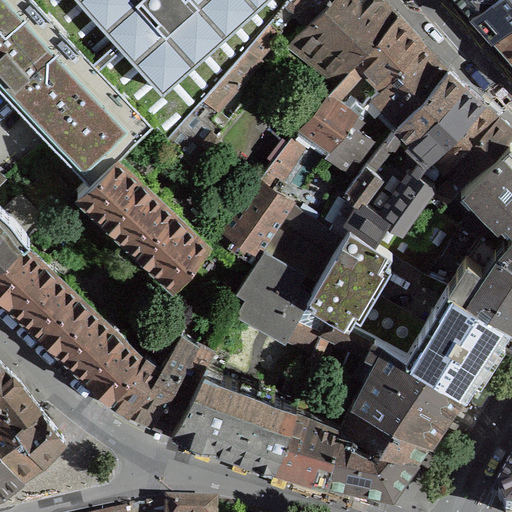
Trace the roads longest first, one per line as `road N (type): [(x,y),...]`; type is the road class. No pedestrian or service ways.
road 1 (residential): [(174,464),(102,426),(0,330)]
road 2 (residential): [(174,464),(333,511)]
road 3 (residential): [(42,511),(174,464)]
road 4 (residential): [(511,95),(428,0)]
road 5 (residential): [(458,511),(511,404)]
